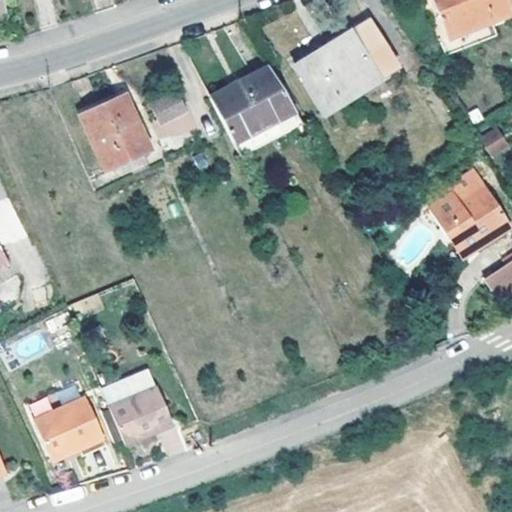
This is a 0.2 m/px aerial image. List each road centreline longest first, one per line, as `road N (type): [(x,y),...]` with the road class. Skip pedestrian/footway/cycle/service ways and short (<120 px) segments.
road 1 (residential): [(511,340),(266,450),(93,511)]
road 2 (tertiary): [(0,74),(224,0)]
